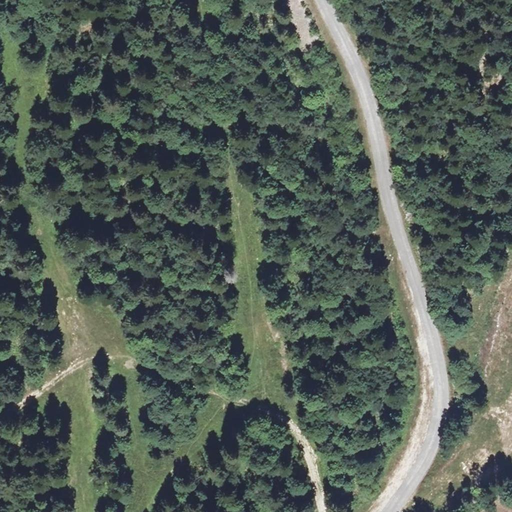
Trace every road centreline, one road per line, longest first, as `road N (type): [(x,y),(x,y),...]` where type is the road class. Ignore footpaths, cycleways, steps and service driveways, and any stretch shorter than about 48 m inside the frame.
road 1 (unclassified): [(391,511),(440,427),(440,380),(363,94),(323,0)]
road 2 (track): [(0,415),(101,355),(178,371),(246,399)]
road 3 (track): [(246,399),(283,413),(314,467),(325,511)]
